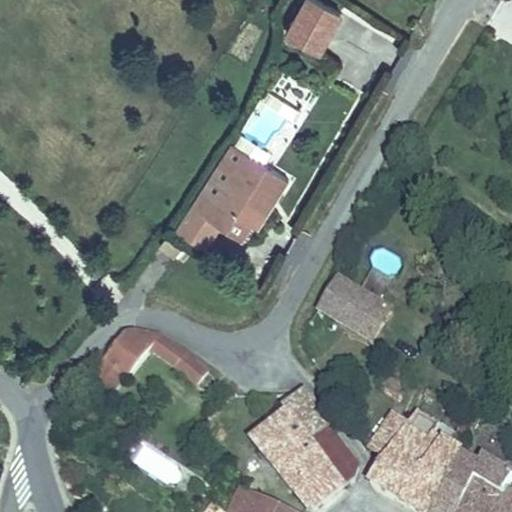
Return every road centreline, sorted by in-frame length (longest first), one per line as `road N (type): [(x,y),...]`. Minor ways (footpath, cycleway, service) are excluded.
road 1 (unclassified): [(261,336),(284,313),(464,0)]
road 2 (residential): [(261,336),(209,340),(148,317),(120,322),(102,333),(49,403),(35,438)]
road 3 (residential): [(369,511),(355,444),(310,376),(261,336)]
